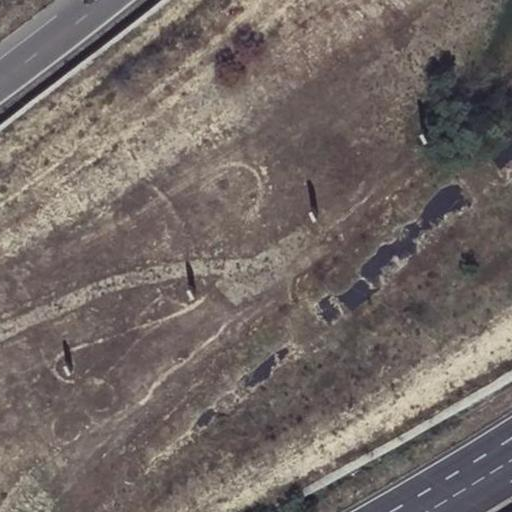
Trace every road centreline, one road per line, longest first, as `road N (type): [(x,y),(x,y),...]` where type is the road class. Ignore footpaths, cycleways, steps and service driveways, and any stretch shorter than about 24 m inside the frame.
road 1 (motorway): [(370,511),(511,426)]
road 2 (motorway): [(105,0),(0,76)]
